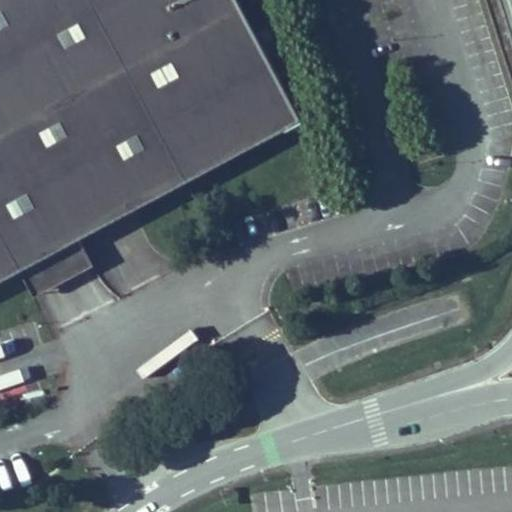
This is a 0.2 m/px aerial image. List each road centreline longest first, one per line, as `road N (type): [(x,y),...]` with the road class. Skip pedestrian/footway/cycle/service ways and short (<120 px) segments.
road 1 (tertiary): [(402,406),(199,475),(134,511)]
road 2 (tertiary): [(511,347),(402,406)]
